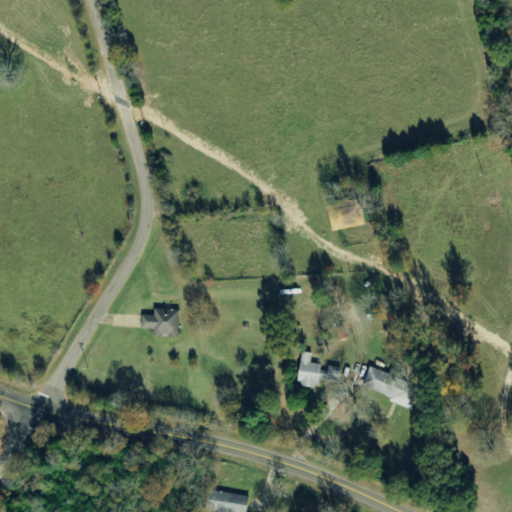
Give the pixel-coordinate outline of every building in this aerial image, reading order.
[(329,205),(336,232),(368,225),(362,198),(329,205)] [(144,315),(144,329),(155,329),(155,336),(180,337),(181,310),(156,309),(156,316),(144,315)] [(301,382),(342,387),(345,368),(328,366),(328,365),(313,363),(315,353),(305,352),(301,382)] [(416,408),(424,386),(373,368),(365,389),(416,408)] [(250,511),(253,496),(212,489),(209,510),(224,511),(250,511)]
